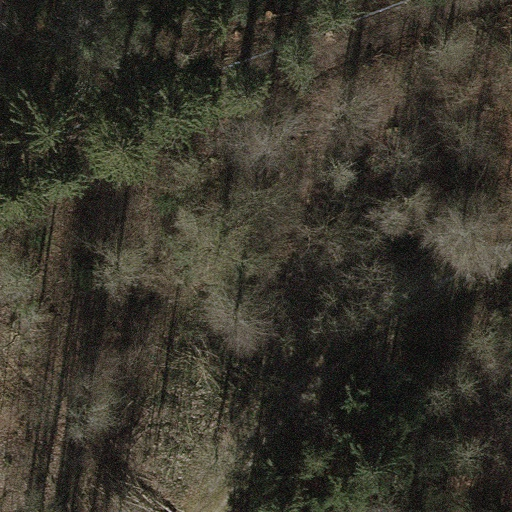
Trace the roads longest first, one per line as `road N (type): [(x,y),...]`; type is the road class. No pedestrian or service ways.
road 1 (track): [(469,0),(0,186)]
road 2 (track): [(511,263),(413,306),(308,384),(214,511)]
